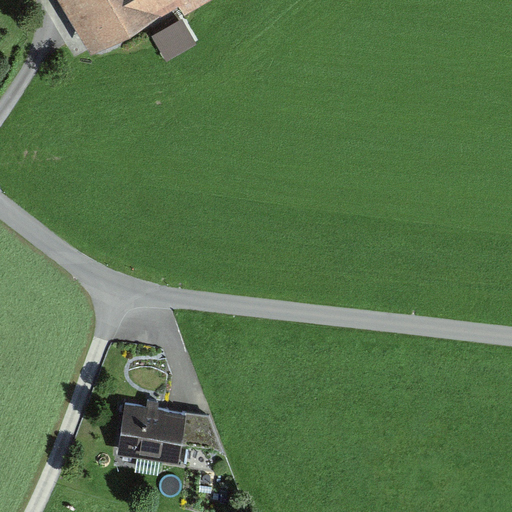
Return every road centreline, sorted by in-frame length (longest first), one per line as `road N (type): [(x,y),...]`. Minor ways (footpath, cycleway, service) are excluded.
road 1 (unclassified): [(511,338),(117,292)]
road 2 (unclassified): [(34,511),(117,292)]
road 3 (unclassified): [(117,292),(0,206)]
